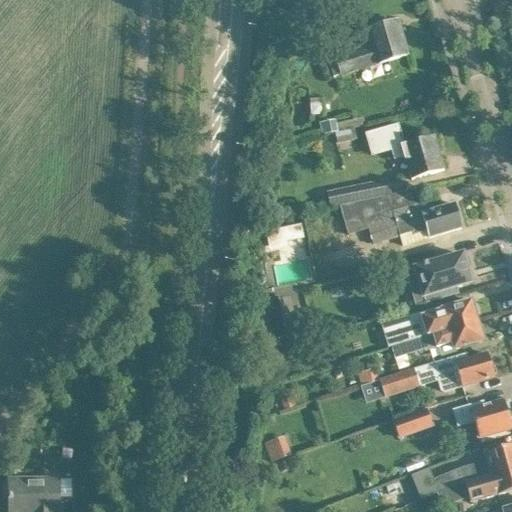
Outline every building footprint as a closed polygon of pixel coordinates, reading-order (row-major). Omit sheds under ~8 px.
[(336,56),(336,58),(328,60),(333,77),(342,75),(342,76),(408,56),(398,22),(366,31),(371,45),(336,56)] [(317,123),(320,136),(365,126),(363,118),(336,124),(335,119),(317,123)] [(444,171),(434,137),(404,145),(399,124),(365,134),(371,157),(392,151),(394,160),(405,156),(412,181),(444,171)] [(335,134),(337,144),(351,141),(349,131),(335,134)] [(309,205),(266,213),(267,221),(330,209),(330,208),(339,206),(340,207),(390,196),(386,180),(336,190),(327,192),(328,202),(319,203),(318,205),(309,206),(309,205)] [(390,196),(340,207),(348,234),(368,228),(373,245),(413,233),(414,236),(427,233),(429,239),(442,235),(461,229),(454,204),(421,214),(414,191),(390,196)] [(310,220),(319,253),(339,247),(330,214),(310,220)] [(269,253),(306,247),(302,223),(265,229),(269,253)] [(463,255),(415,269),(406,272),(415,307),(425,305),(458,295),(457,288),(471,284),(467,269),(469,269),(470,267),(468,258),(466,257),(464,258),(463,255)] [(267,304),(274,340),(296,336),(289,300),(267,304)] [(418,317),(381,327),(388,349),(391,348),(406,344),(442,333),(477,322),(471,301),(452,307),(442,310),(418,317)] [(442,333),(406,344),(409,354),(425,350),(425,351),(438,348),(440,357),(454,353),(454,351),(483,342),(477,322),(442,333)] [(266,353),(270,367),(305,357),(301,343),(266,353)] [(462,388),(475,384),(494,378),(487,354),(467,360),(465,354),(432,364),(413,370),(413,369),(378,381),(385,402),(403,396),(402,393),(419,388),(437,382),(440,391),(444,393),(448,392),(462,388)] [(504,402),(485,407),(484,407),(483,403),(453,411),(458,427),(474,422),(479,438),(511,429),(504,402)] [(391,421),(398,440),(434,428),(427,409),(391,421)] [(269,465),(288,458),(281,439),(266,445),(269,465)] [(460,470),(434,481),(438,493),(451,488),(465,483),(511,469),(511,446),(497,450),(486,453),(488,462),(460,470)] [(511,469),(465,483),(451,488),(454,500),(468,496),(470,503),(489,498),(509,493),(511,491),(511,469)] [(58,479),(29,479),(9,479),(9,511),(58,511),(59,498),(71,498),(71,480),(58,480),(58,479)] [(383,487),(386,495),(400,490),(397,482),(383,487)]
